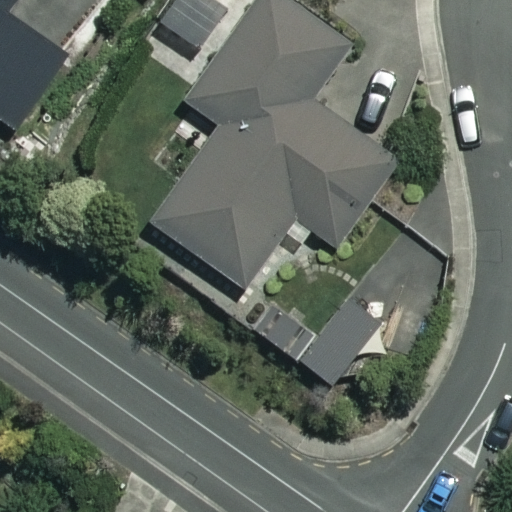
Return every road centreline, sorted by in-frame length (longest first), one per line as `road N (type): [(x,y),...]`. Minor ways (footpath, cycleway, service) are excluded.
road 1 (residential): [(0,283),(325,511)]
road 2 (residential): [(511,322),(475,407),(404,511)]
